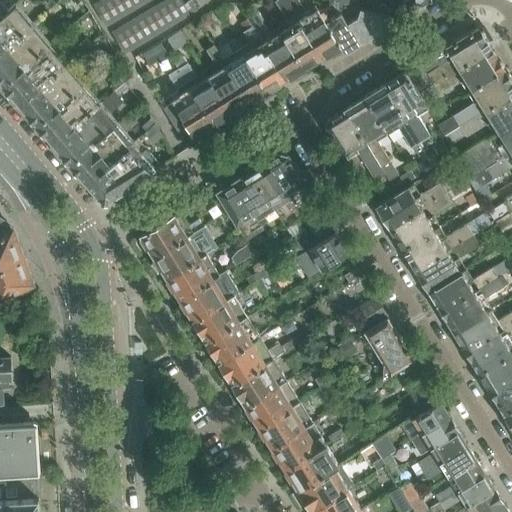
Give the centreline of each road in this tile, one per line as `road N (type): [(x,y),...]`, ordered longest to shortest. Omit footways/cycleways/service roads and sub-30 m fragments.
road 1 (residential): [(511,473),(301,128)]
road 2 (secondary): [(0,166),(69,267),(92,511)]
road 3 (secondary): [(119,511),(108,292),(83,230)]
road 4 (residential): [(301,128),(278,126),(83,230)]
road 5 (residential): [(465,0),(322,89),(301,128)]
road 6 (residential): [(257,486),(183,361)]
